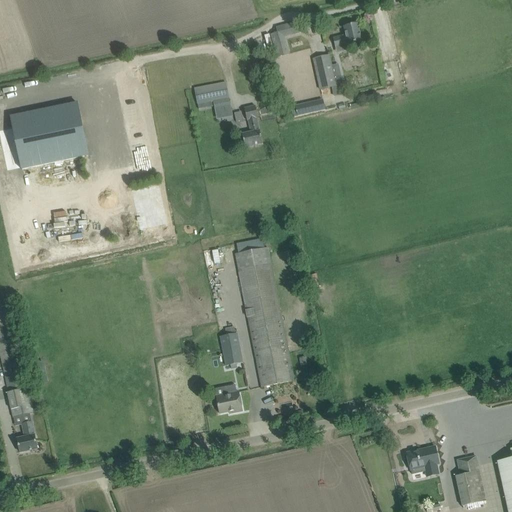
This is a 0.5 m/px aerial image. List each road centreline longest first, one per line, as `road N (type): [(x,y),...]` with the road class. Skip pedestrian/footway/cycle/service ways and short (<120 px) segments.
road 1 (unclassified): [(0,498),(511,382)]
road 2 (unclassified): [(382,0),(271,24),(227,47),(116,68)]
road 3 (unknown): [(249,441),(228,286)]
road 4 (unknown): [(116,68),(79,189)]
